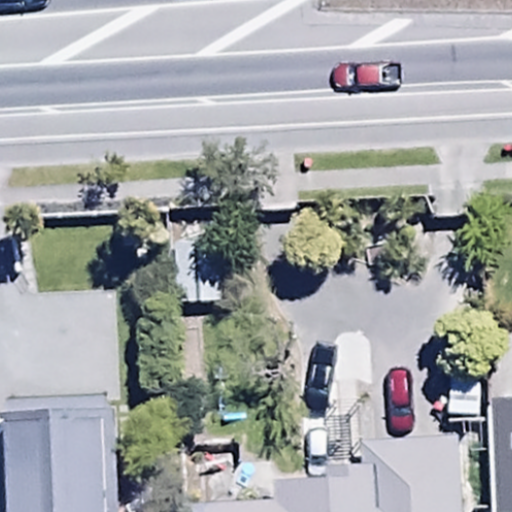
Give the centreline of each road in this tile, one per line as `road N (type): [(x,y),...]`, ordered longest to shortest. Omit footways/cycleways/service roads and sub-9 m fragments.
road 1 (trunk): [(511,78),(320,92),(145,35)]
road 2 (trunk): [(0,46),(145,35)]
